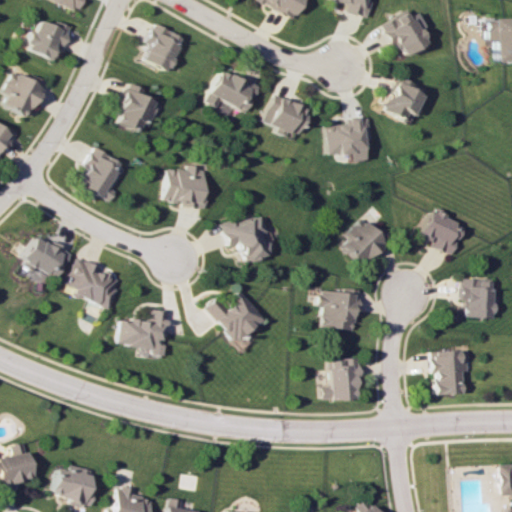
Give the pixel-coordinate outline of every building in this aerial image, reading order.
[(47,0),(74,11),(77,0),(47,0)] [(253,0),(286,18),(295,0),(253,0)] [(329,0),(339,3),(337,10),(358,17),(362,0),(329,0)] [(414,26),(411,28),(400,9),(373,25),(383,43),(389,40),(398,55),(423,40),(414,26)] [(511,60),(511,16),(479,18),(479,40),(487,39),(488,61),(511,60)] [(67,26),(52,20),(50,25),(35,20),(30,33),(26,32),(20,48),(49,60),(54,45),(59,47),(67,26)] [(138,58),(166,72),(172,59),(168,58),(178,36),(149,22),(140,42),(145,44),(138,58)] [(238,113),(253,84),(234,74),(231,78),(214,69),(201,92),(238,113)] [(0,106),(21,117),(29,99),(34,101),(43,82),(35,78),(33,83),(9,71),(0,90),(0,106)] [(419,90),(391,75),(373,108),(397,121),(401,113),(405,115),(419,90)] [(144,125),(155,103),(137,95),(140,89),(126,83),(109,120),(134,131),(138,122),(144,125)] [(289,135),(301,108),(266,93),(255,121),(289,135)] [(319,155),(342,152),(343,160),(358,159),(356,139),(362,139),(360,116),(340,118),(341,123),(316,125),(319,155)] [(0,146),(1,147),(13,133),(2,124),(0,126),(0,146)] [(74,186),(105,200),(111,188),(105,186),(117,160),(89,147),(81,164),(83,165),(74,186)] [(195,208),(200,168),(182,165),(181,169),(161,167),(157,200),(176,202),(176,206),(195,208)] [(426,206),(413,237),(448,252),(460,226),(441,217),(442,213),(426,206)] [(212,224),(219,246),(231,242),(237,261),(261,253),(255,233),(258,232),(253,215),(230,223),(228,219),(212,224)] [(337,233),(341,238),(334,244),(353,266),(382,241),(372,230),(369,233),(355,217),(337,233)] [(14,263),(27,271),(29,268),(49,279),(63,253),(30,234),(14,263)] [(101,308),(109,288),(107,287),(112,276),(68,258),(55,289),(101,308)] [(489,279),(457,278),(457,299),(462,300),(462,315),(493,316),(493,302),(489,302),(489,279)] [(352,289),(344,288),(344,292),(310,290),(309,305),(314,305),(313,327),(346,329),(346,319),(351,320),(352,289)] [(224,343),(254,319),(232,291),(211,307),(204,298),(195,306),(224,343)] [(157,310),(141,308),(139,321),(111,318),(108,344),(142,348),(142,353),(154,355),(155,344),(153,344),(157,310)] [(458,392),(457,371),(464,370),(463,349),(426,351),(427,372),(429,372),(430,393),(458,392)] [(321,385),(313,385),(313,399),(349,399),(349,377),(353,377),(353,357),(321,357),(321,385)] [(84,469),(61,463),(59,470),(49,467),(42,495),(82,505),(86,490),(80,489),(84,469)] [(496,494),(510,494),(510,463),(495,464),(496,494)] [(103,511),(99,511),(97,511),(140,511),(143,498),(125,494),(126,489),(109,485),(103,511)]
